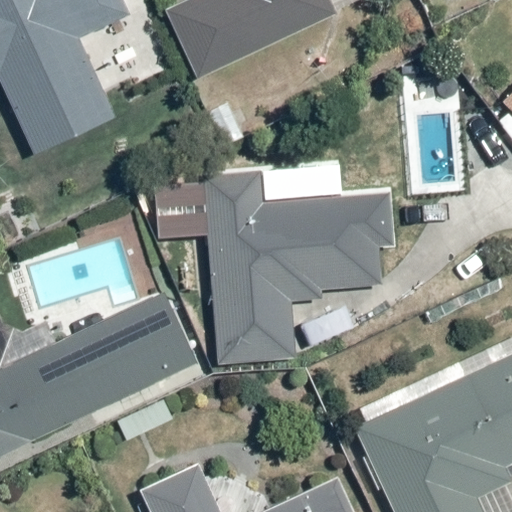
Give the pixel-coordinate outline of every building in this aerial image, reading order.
[(0,0),(0,89),(31,156),(118,116),(80,34),(126,13),(119,0),(0,0)] [(173,0),(159,7),(193,76),(347,0),(173,0)] [(511,77),(494,95),(511,114),(511,77)] [(232,94),(207,107),(225,141),(250,127),(232,94)] [(208,153),(215,358),(290,356),(288,298),(323,297),(323,287),(376,286),(375,244),(387,243),(385,195),(338,196),(337,157),(290,159),(291,200),(272,201),(270,151),(208,153)] [(183,298),(167,305),(158,285),(3,357),(0,350),(0,451),(91,409),(99,425),(121,414),(129,434),(171,416),(163,396),(218,369),(183,298)] [(511,338),(345,423),(388,511),(511,511),(511,486),(506,474),(511,471),(511,338)] [(219,511),(195,457),(135,484),(147,511),(351,511),(334,473),(248,511),(219,511)]
